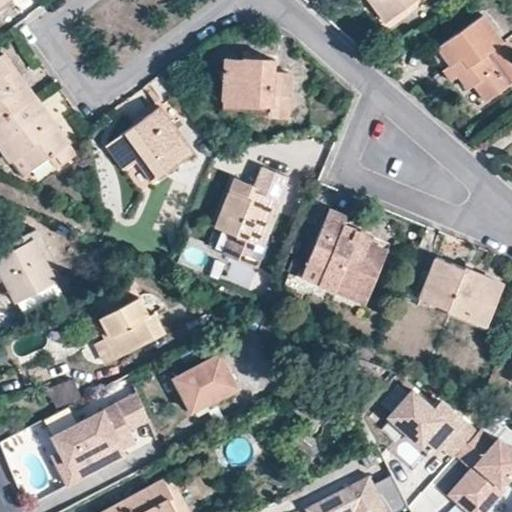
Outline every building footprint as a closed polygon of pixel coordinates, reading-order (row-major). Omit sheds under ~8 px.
[(373,0),(372,1),(386,19),(411,0),(373,0)] [(502,39),(482,12),(433,48),(453,76),(459,72),(469,86),(475,82),(487,98),(511,80),(511,57),(500,41),(502,39)] [(0,119),(34,94),(1,48),(0,48),(0,119)] [(287,113),(289,72),(273,71),(272,58),(225,56),(224,105),(271,107),(271,112),(287,113)] [(0,119),(0,143),(22,174),(54,151),(62,161),(75,151),(34,94),(0,119)] [(191,151),(159,105),(121,132),(136,153),(153,178),(191,151)] [(136,153),(121,132),(106,143),(121,164),(136,153)] [(265,205),(273,208),(287,173),(261,163),(253,184),(269,191),(265,205)] [(253,184),(233,176),(214,221),(226,226),(232,229),(260,240),(273,208),(265,205),(269,191),(253,184)] [(328,206),(301,274),(365,301),(387,248),(371,241),(373,234),(343,222),(346,213),(328,206)] [(225,247),(232,229),(226,226),(218,244),(225,247)] [(232,229),(225,247),(253,258),(260,240),(232,229)] [(39,240),(0,260),(23,304),(61,284),(39,240)] [(267,243),(260,240),(253,258),(260,261),(267,243)] [(486,322),(503,281),(436,254),(419,294),(486,322)] [(232,260),(226,278),(251,286),(257,268),(232,260)] [(157,315),(152,317),(136,287),(99,306),(115,338),(125,357),(168,335),(157,315)] [(110,365),(125,357),(115,338),(100,346),(110,365)] [(177,382),(195,415),(241,391),(223,358),(177,382)] [(79,395),(69,374),(46,386),(56,407),(79,395)] [(308,398),(317,415),(352,397),(343,380),(308,398)] [(389,411),(406,392),(395,382),(379,400),(389,411)] [(128,425),(127,422),(146,414),(135,389),(50,433),(57,446),(64,460),(58,463),(68,481),(123,451),(120,444),(118,438),(131,433),(128,425)] [(454,454),(473,432),(438,400),(430,408),(410,389),(406,392),(389,411),(386,414),(397,425),(418,443),(425,436),(432,443),(428,447),(434,452),(440,447),(451,457),(454,454)] [(128,425),(147,417),(146,414),(127,422),(128,425)] [(387,436),(397,425),(386,414),(376,425),(387,436)] [(498,485),(511,470),(511,453),(496,439),(491,443),(476,429),(473,432),(454,454),(468,467),(472,470),(465,478),(462,474),(445,493),(465,511),(478,511),(501,488),(498,485)] [(120,444),(133,438),(131,433),(118,438),(120,444)] [(432,443),(425,436),(421,440),(428,447),(432,443)] [(64,460),(57,446),(51,449),(58,463),(64,460)] [(400,511),(407,508),(393,475),(377,483),(372,474),(307,508),(309,511),(400,511)] [(105,511),(192,511),(173,475),(105,511)]
